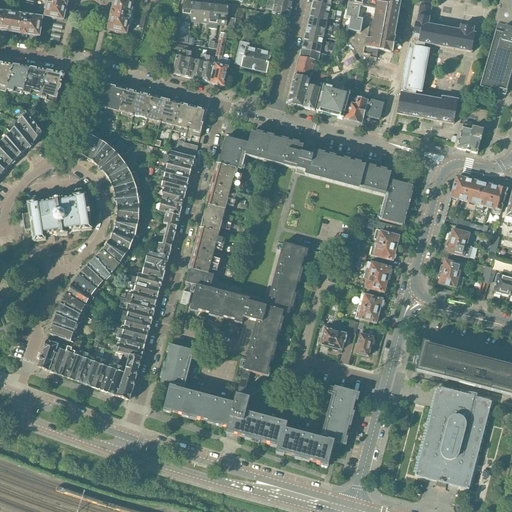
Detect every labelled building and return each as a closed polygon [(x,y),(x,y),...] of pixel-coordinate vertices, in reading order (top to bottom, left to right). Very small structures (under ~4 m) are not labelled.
[(48,0),(45,17),(63,21),(67,0),(48,0)] [(114,0),(108,31),(126,35),(133,1),(132,1),(127,0),(114,0)] [(268,1),(267,5),(291,10),(292,2),(280,0),(274,0),(274,2),(268,1)] [(348,4),(346,18),(350,19),(348,31),(360,33),(362,21),(358,20),(360,8),(375,11),(376,10),(377,12),(376,13),(373,29),(371,42),(367,41),(364,55),(370,56),(369,60),(376,62),(378,51),(392,53),(394,39),(393,39),(400,0),(349,0),(349,4),(348,4)] [(396,115),(438,122),(453,125),(457,101),(441,98),(441,101),(416,97),(417,92),(422,93),(429,50),(424,49),(425,46),(471,54),(475,35),(472,34),(473,30),(460,27),(459,32),(427,26),(432,3),(421,0),(420,5),(416,24),(415,24),(411,43),(412,43),(403,94),(400,94),(396,115)] [(511,0),(499,0),(500,1),(494,25),(497,25),(511,29),(511,0)] [(192,4),(183,3),(181,22),(190,23),(192,4)] [(312,4),(311,11),(341,18),(342,13),(336,12),(330,11),(330,7),(312,3),(312,4)] [(201,5),(192,4),(190,23),(199,24),(201,5)] [(199,24),(208,25),(210,6),(201,5),(199,24)] [(267,5),(265,13),(271,15),(289,18),(291,10),(267,5)] [(208,25),(208,29),(216,30),(217,26),(219,7),(218,7),(215,6),(210,6),(208,25)] [(219,7),(217,26),(226,27),(227,18),(228,8),(219,7)] [(236,20),(242,21),(244,9),(238,8),(236,20)] [(311,11),(309,19),(327,23),(328,19),(334,21),(335,21),(336,18),(341,19),(341,18),(311,11)] [(0,31),(9,33),(12,14),(0,12),(0,31)] [(39,37),(42,19),(12,14),(9,33),(21,35),(21,38),(22,38),(22,36),(25,36),(25,38),(26,39),(27,36),(39,37)] [(309,19),(307,26),(308,26),(339,34),(340,30),(332,28),(326,26),(327,23),(309,19)] [(511,29),(497,25),(479,89),(498,94),(503,96),(503,95),(505,96),(511,71),(511,29)] [(307,26),(305,34),(306,35),(323,39),(324,34),(330,36),(338,38),(339,34),(308,26),(307,26)] [(217,50),(215,59),(214,66),(210,84),(224,88),(230,62),(221,60),(226,35),(220,34),(218,44),(217,50)] [(305,34),(303,43),(304,43),(333,50),(335,45),(328,44),(322,42),(323,39),(306,35),(305,34)] [(240,43),(235,65),(242,67),(242,68),(265,74),(270,54),(250,49),(251,45),(240,43)] [(303,43),(301,50),(302,50),(319,55),(320,50),(326,52),(333,53),(333,50),(304,43),(303,43)] [(173,75),(182,77),(187,52),(188,48),(173,46),(173,50),(183,52),(181,57),(176,56),(173,75)] [(182,77),(191,79),(195,61),(190,60),(191,56),(196,57),(197,50),(188,48),(187,52),(182,77)] [(288,102),(288,103),(289,105),(290,105),(294,106),(294,107),(295,107),(303,109),(308,92),(309,86),(310,82),(315,62),(323,64),(324,60),(318,59),(319,55),(302,50),(301,50),(299,59),(299,61),(290,97),(289,97),(288,103),(288,102)] [(201,82),(205,57),(206,52),(203,51),(202,56),(201,56),(200,62),(195,61),(191,79),(201,82)] [(215,59),(205,57),(201,82),(210,84),(214,66),(215,59)] [(0,91),(6,93),(7,91),(13,66),(3,65),(3,64),(0,63),(0,91)] [(7,91),(13,92),(23,95),(23,93),(30,69),(20,67),(13,66),(7,91)] [(23,93),(30,95),(39,98),(46,72),(37,70),(30,68),(30,69),(23,93)] [(45,103),(56,106),(63,76),(63,75),(54,73),(47,72),(46,72),(39,98),(46,100),(45,103)] [(360,85),(363,75),(357,73),(355,84),(352,94),(353,94),(358,95),(360,85)] [(308,92),(303,109),(315,112),(322,85),(317,84),(310,82),(309,86),(308,92)] [(323,86),(316,112),(317,112),(317,113),(322,114),(338,118),(343,119),(348,101),(351,101),(353,94),(352,94),(355,84),(351,83),(349,93),(323,86)] [(91,110),(99,112),(99,115),(104,117),(112,87),(107,86),(99,84),(98,84),(91,110)] [(111,115),(118,117),(119,114),(125,91),(116,89),(116,88),(112,87),(104,117),(110,118),(111,115)] [(125,91),(119,114),(127,116),(125,122),(131,124),(139,94),(134,93),(125,91)] [(139,94),(131,124),(138,125),(140,119),(146,121),(152,98),(143,96),(143,95),(139,94)] [(471,96),(470,102),(481,104),(482,98),(471,96)] [(152,98),(146,121),(154,123),(152,130),(158,131),(166,101),(161,100),(152,98)] [(361,124),(361,123),(363,116),(366,117),(380,121),(384,104),(370,100),(370,103),(354,99),(351,109),(349,108),(346,120),(361,124)] [(166,101),(158,131),(164,133),(165,130),(173,132),(179,105),(170,103),(166,101)] [(173,132),(180,134),(179,136),(185,138),(193,108),(188,107),(179,105),(173,132)] [(455,143),(453,148),(456,149),(457,149),(458,150),(458,149),(465,151),(465,152),(470,153),(477,155),(477,154),(482,134),(486,135),(489,124),(485,123),(487,113),(474,110),(466,108),(464,107),(463,111),(462,117),(460,124),(455,143)] [(200,139),(201,135),(206,112),(197,110),(197,109),(193,108),(185,138),(191,139),(192,136),(200,139)] [(21,120),(18,123),(20,126),(34,143),(41,133),(28,115),(21,120)] [(89,117),(88,124),(87,124),(101,128),(103,122),(103,123),(104,120),(89,117)] [(16,128),(10,133),(11,134),(25,152),(34,143),(20,126),(16,128)] [(95,136),(85,131),(77,154),(77,155),(88,160),(98,142),(93,140),(95,136)] [(393,182),(392,182),(389,181),(391,174),(390,174),(387,173),(387,172),(380,170),(379,171),(376,170),(377,169),(369,167),(369,168),(361,166),(362,165),(355,163),(354,165),(350,164),(351,162),(344,160),(343,162),(336,160),(336,158),(329,156),(329,158),(325,157),(326,155),(318,153),(318,155),(314,154),(315,150),(314,149),(314,150),(299,146),(300,144),(293,142),(292,144),(288,143),(289,141),(282,139),(281,141),(274,139),(274,137),(267,135),(267,137),(263,136),(263,134),(256,132),(256,134),(252,133),(248,145),(246,144),(225,138),(225,139),(224,144),(222,144),(220,151),(222,151),(221,152),(222,152),(221,157),(219,156),(217,163),(218,164),(218,165),(236,170),(241,171),(242,170),(239,169),(243,153),(297,167),(295,174),(296,174),(297,172),(302,173),(388,196),(381,221),(402,226),(404,226),(406,219),(404,218),(405,213),(407,213),(409,206),(407,206),(409,200),(411,201),(413,194),(411,193),(412,188),(413,187),(396,183),(396,182),(393,182)] [(5,140),(1,143),(17,160),(25,152),(11,134),(5,140)] [(98,142),(88,160),(97,167),(111,151),(103,145),(98,142)] [(0,143),(0,159),(9,168),(17,160),(1,143),(0,143)] [(184,144),(183,147),(181,152),(195,156),(197,147),(184,144)] [(111,151),(97,167),(105,175),(122,162),(118,158),(111,151)] [(171,153),(170,157),(165,156),(163,160),(192,168),(194,159),(171,153)] [(0,175),(1,176),(9,168),(0,159),(0,175)] [(189,177),(192,168),(163,160),(162,165),(167,166),(166,171),(189,177)] [(125,167),(122,163),(122,162),(105,175),(111,185),(134,174),(129,165),(125,167)] [(218,165),(215,175),(241,182),(242,177),(235,175),(236,170),(218,165)] [(187,186),(189,177),(166,171),(165,174),(160,173),(159,178),(187,186)] [(134,174),(111,185),(116,196),(136,190),(140,189),(138,183),(134,174)] [(215,175),(212,185),(231,190),(232,186),(239,188),(241,182),(215,175)] [(162,188),(165,189),(185,194),(187,186),(159,178),(158,182),(163,183),(162,188)] [(450,199),(463,202),(469,181),(457,178),(455,179),(450,199)] [(463,202),(476,206),(481,184),(469,181),(463,202)] [(494,187),(481,184),(476,206),(475,210),(483,212),(484,208),(489,209),(494,187)] [(235,202),(241,204),(245,205),(246,202),(236,199),(237,197),(230,195),(231,190),(212,185),(210,195),(235,202)] [(506,191),(494,187),(489,209),(492,210),(491,214),(500,216),(506,191)] [(165,189),(162,200),(182,206),(185,194),(165,189)] [(23,216),(24,221),(25,231),(32,230),(34,242),(46,240),(45,236),(57,234),(58,237),(67,235),(67,232),(79,230),(80,232),(91,230),(89,218),(90,217),(89,209),(88,209),(86,196),(85,193),(82,190),(76,191),(73,195),(74,198),(74,199),(64,201),(63,198),(50,200),(50,203),(40,205),(39,201),(35,198),(30,198),(27,202),(30,215),(23,216)] [(136,190),(116,196),(117,207),(138,206),(137,196),(136,190)] [(210,195),(207,206),(225,211),(226,206),(234,208),(235,202),(210,195)] [(159,212),(166,214),(179,217),(182,206),(162,200),(159,212)] [(138,206),(117,207),(117,219),(138,221),(138,216),(138,206)] [(207,206),(203,218),(229,225),(231,218),(224,216),(225,211),(207,206)] [(168,225),(165,235),(174,237),(179,217),(166,214),(163,224),(168,225)] [(203,218),(201,229),(219,234),(221,229),(228,231),(229,225),(203,218)] [(117,219),(115,230),(134,236),(137,227),(138,221),(117,219)] [(403,230),(366,220),(363,228),(374,230),(374,228),(383,231),(383,233),(376,231),(374,240),(376,241),(375,245),(395,250),(397,244),(399,244),(400,240),(398,238),(399,235),(401,235),(403,230)] [(219,234),(201,229),(198,239),(224,247),(225,241),(218,239),(219,234)] [(115,230),(110,241),(128,251),(130,246),(134,236),(115,230)] [(447,242),(465,247),(469,235),(452,230),(451,235),(449,235),(447,242)] [(158,244),(155,255),(168,258),(174,237),(165,235),(162,245),(158,244)] [(499,239),(492,237),(488,253),(495,254),(499,239)] [(198,239),(195,250),(214,255),(215,250),(222,252),(224,247),(198,239)] [(119,265),(119,264),(128,251),(110,241),(103,251),(119,265)] [(447,242),(445,248),(447,249),(446,253),(462,258),(468,260),(471,248),(465,247),(447,242)] [(190,271),(189,276),(187,276),(185,284),(197,287),(190,311),(198,314),(198,311),(209,314),(209,316),(223,320),(224,318),(235,321),(234,323),(241,325),(240,328),(256,332),(246,372),(266,377),(271,358),(273,359),(277,344),(275,344),(278,333),(280,333),(284,319),(282,318),(283,313),(289,315),(291,309),(293,309),(296,295),(295,294),(297,283),(299,284),(303,269),(301,268),(304,258),(306,258),(308,251),(283,244),(281,251),(284,251),(269,308),(261,307),(210,293),(214,278),(214,277),(208,275),(190,271)] [(395,250),(375,245),(374,249),(372,248),(370,256),(392,262),(392,260),(393,261),(395,260),(396,256),(394,254),(395,250)] [(212,259),(214,255),(195,250),(193,256),(193,260),(219,266),(220,261),(212,259)] [(98,256),(96,258),(111,275),(120,266),(119,265),(103,251),(98,256)] [(155,255),(148,253),(145,265),(165,270),(168,258),(155,255)] [(96,258),(88,267),(104,282),(111,275),(96,258)] [(219,266),(193,260),(190,270),(190,271),(208,275),(209,271),(217,273),(219,266)] [(439,272),(458,277),(461,265),(444,261),(443,265),(441,267),(439,272)] [(364,275),(387,281),(388,276),(390,275),(391,272),(390,271),(390,269),(368,263),(364,275)] [(162,282),(165,270),(145,265),(142,276),(150,279),(162,282)] [(81,275),(80,275),(97,290),(104,282),(88,267),(83,272),(81,275)] [(464,279),(458,277),(439,272),(438,278),(439,280),(438,285),(449,288),(455,290),(455,289),(461,291),(464,279)] [(74,284),(73,285),(91,298),(97,290),(80,275),(78,278),(74,284)] [(160,291),(162,282),(150,279),(142,276),(138,275),(138,278),(133,277),(131,283),(160,291)] [(387,281),(364,275),(361,288),(384,294),(384,292),(386,292),(387,289),(385,287),(387,281)] [(509,296),(511,285),(511,277),(508,277),(508,279),(497,276),(496,278),(496,279),(495,281),(496,281),(493,292),(494,292),(493,295),(500,296),(501,293),(509,296)] [(157,299),(160,291),(131,283),(130,288),(135,289),(134,293),(157,299)] [(484,297),(487,285),(481,283),(478,296),(484,297)] [(69,290),(67,294),(85,306),(91,298),(73,285),(69,290)] [(183,292),(180,304),(188,306),(191,294),(183,292)] [(155,308),(157,299),(134,293),(133,297),(128,296),(126,301),(155,308)] [(67,294),(61,304),(81,315),(85,306),(67,294)] [(358,306),(379,312),(380,307),(382,306),(383,303),(382,302),(382,300),(361,295),(358,306)] [(153,317),(155,308),(126,301),(125,305),(130,306),(129,310),(153,317)] [(61,304),(56,315),(77,324),(81,315),(61,304)] [(379,312),(358,306),(355,319),(360,320),(359,323),(369,326),(370,323),(376,324),(376,323),(378,322),(379,319),(378,317),(379,312)] [(150,325),(153,317),(129,310),(128,315),(123,313),(122,318),(136,322),(150,325)] [(56,315),(53,326),(74,333),(77,324),(56,315)] [(148,334),(150,325),(136,322),(122,318),(121,322),(126,324),(125,328),(148,334)] [(358,324),(350,321),(347,333),(355,335),(358,324)] [(49,335),(49,336),(57,339),(61,340),(70,343),(74,333),(53,326),(49,335)] [(324,326),(323,329),(321,338),(320,345),(341,350),(343,343),(345,343),(346,337),(345,337),(345,335),(331,331),(332,328),(324,326)] [(146,343),(148,334),(125,328),(124,332),(118,331),(117,335),(132,339),(146,343)] [(360,333),(354,354),(367,358),(371,346),(372,346),(373,341),(372,341),(372,339),(364,337),(365,335),(360,333)] [(143,351),(146,343),(132,339),(117,335),(116,340),(121,341),(120,345),(143,351)] [(46,342),(38,365),(38,366),(40,370),(48,373),(58,348),(61,340),(57,339),(54,345),(46,342)] [(418,360),(415,372),(511,397),(511,365),(423,342),(419,355),(418,355),(417,359),(418,360)] [(141,360),(143,351),(120,345),(119,349),(114,348),(112,353),(129,357),(141,360)] [(277,449),(275,455),(328,468),(334,444),(346,447),(348,438),(346,438),(349,427),(351,428),(354,413),(352,412),(355,402),(357,402),(359,394),(334,387),(333,394),(335,395),(323,443),(282,432),(284,427),(245,416),(250,400),(246,399),(238,397),(236,396),(233,407),(180,393),(189,358),(192,359),(194,352),(168,345),(166,353),(168,354),(165,364),(164,364),(160,378),(162,379),(160,385),(169,387),(163,412),(210,425),(222,428),(222,426),(228,427),(226,433),(245,438),(244,440),(270,447),(277,449)] [(48,373),(57,376),(67,349),(63,347),(62,349),(58,348),(48,373)] [(57,376),(65,379),(75,354),(70,352),(71,350),(67,349),(57,376)] [(65,379),(73,382),(84,355),(80,353),(79,356),(75,354),(65,379)] [(73,382),(82,386),(91,360),(87,359),(88,356),(84,355),(73,382)] [(141,360),(129,357),(125,372),(126,376),(136,379),(141,360)] [(82,386),(91,389),(101,361),(97,360),(96,362),(91,360),(82,386)] [(91,389),(99,392),(108,366),(104,365),(105,363),(101,361),(91,389)] [(99,392),(108,395),(118,367),(114,366),(113,368),(108,366),(99,392)] [(108,395),(116,398),(124,375),(120,374),(122,369),(118,367),(108,395)] [(124,375),(116,398),(127,402),(127,401),(130,400),(131,400),(136,379),(126,376),(125,372),(124,376),(124,375)] [(246,399),(253,374),(246,372),(238,397),(246,399)] [(468,490),(491,402),(438,388),(415,477),(441,484),(468,490)]
